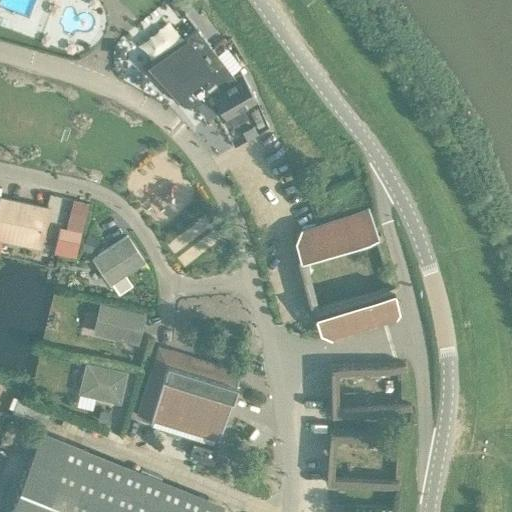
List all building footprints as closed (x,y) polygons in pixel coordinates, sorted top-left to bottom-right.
[(256,99),(242,74),(235,78),(197,27),(150,64),(177,99),(180,101),(181,102),(182,103),(183,104),(185,104),(186,105),(189,105),(192,104),(194,104),(195,103),(197,102),(211,91),(225,116),(256,99)] [(0,210),(0,233),(38,242),(45,209),(2,200),(0,210)] [(317,223),(300,227),(294,238),(299,253),(377,233),(368,208),(319,222),(317,223)] [(75,257),(81,233),(63,229),(58,253),(75,257)] [(101,236),(89,231),(85,242),(95,246),(97,246),(101,236)] [(110,281),(143,259),(126,234),(93,256),(110,281)] [(320,330),(330,336),(396,316),(399,311),(394,291),(315,314),(320,330)] [(137,340),(144,312),(100,302),(94,330),(137,340)] [(223,365),(172,349),(168,361),(155,357),(137,413),(219,439),(236,383),(219,378),(223,365)] [(119,400),(125,370),(86,361),(82,379),(80,382),(79,385),(80,388),(79,391),(119,400)] [(329,363),(330,414),(411,407),(405,361),(329,363)] [(110,412),(100,410),(98,419),(108,421),(110,412)] [(325,482),(398,485),(402,433),(330,427),(325,482)] [(7,511),(219,511),(221,510),(38,437),(7,511)] [(212,460),(216,446),(193,439),(189,453),(212,460)]
